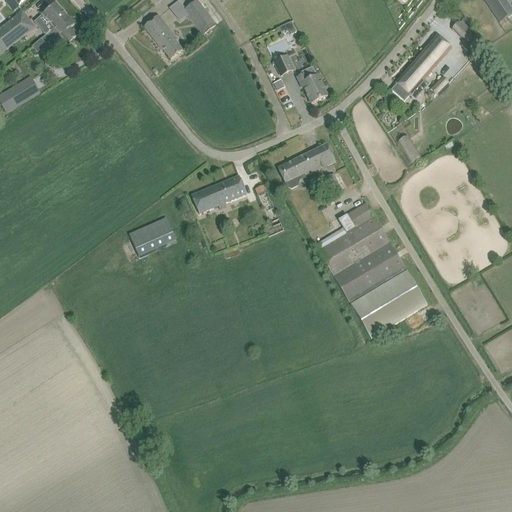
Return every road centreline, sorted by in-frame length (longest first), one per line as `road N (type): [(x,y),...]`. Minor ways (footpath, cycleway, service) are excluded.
road 1 (unclassified): [(511,407),(333,114)]
road 2 (unclassified): [(333,114),(249,153),(213,154),(76,0)]
road 3 (unclassified): [(333,114),(439,0)]
